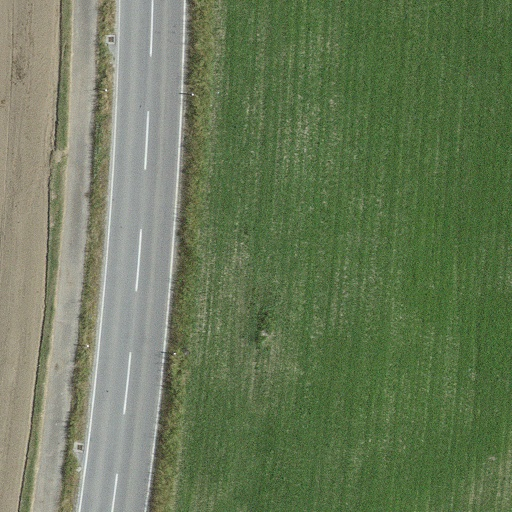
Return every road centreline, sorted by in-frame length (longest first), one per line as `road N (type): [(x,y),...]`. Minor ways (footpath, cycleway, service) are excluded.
road 1 (track): [(89,0),(66,339),(42,511)]
road 2 (primary): [(149,0),(136,267),(110,511)]
